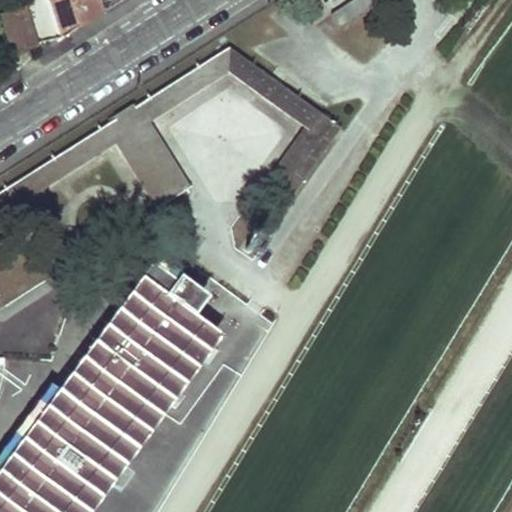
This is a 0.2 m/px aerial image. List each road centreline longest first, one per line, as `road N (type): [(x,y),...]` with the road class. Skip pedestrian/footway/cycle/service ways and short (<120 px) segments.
road 1 (unknown): [(263,164),(293,123),(228,74),(162,114),(205,192),(0,326)]
road 2 (residential): [(204,0),(0,129)]
road 3 (unknown): [(0,222),(111,151),(156,224)]
road 4 (unknown): [(252,155),(256,135),(243,115),(221,111),(203,123),(202,157),(224,169),(244,164)]
road 5 (unknown): [(306,304),(165,218)]
